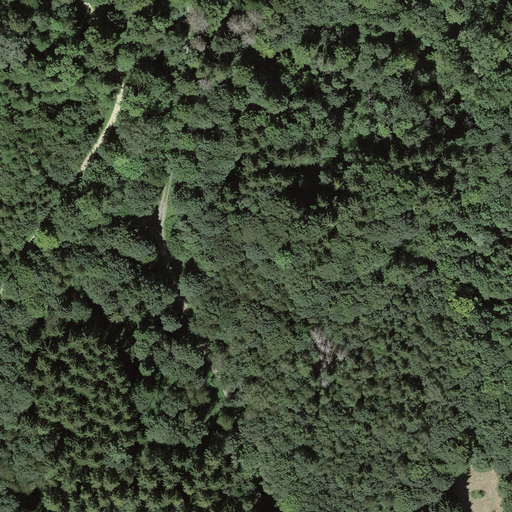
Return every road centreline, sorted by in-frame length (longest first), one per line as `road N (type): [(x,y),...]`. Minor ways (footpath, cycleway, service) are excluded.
road 1 (track): [(287,511),(153,233),(190,0)]
road 2 (track): [(153,233),(200,208),(258,209),(378,233),(511,303)]
road 3 (track): [(0,291),(111,121),(118,77),(86,0)]
road 4 (track): [(100,136),(153,233),(124,223),(88,229),(19,258)]
road 5 (track): [(429,0),(453,41),(511,100)]
